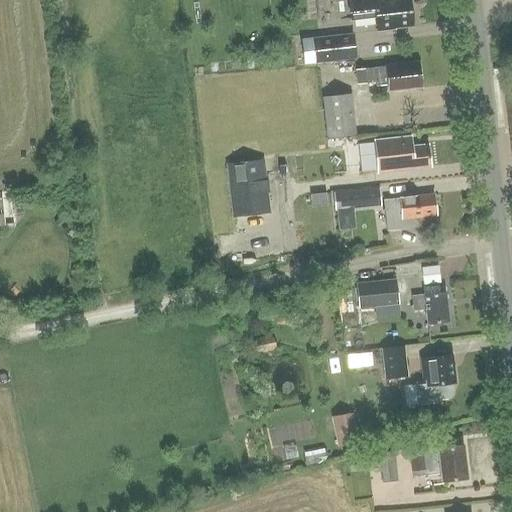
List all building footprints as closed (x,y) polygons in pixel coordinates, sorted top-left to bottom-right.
[(379,0),(376,0),(349,0),(352,19),(377,16),(378,31),(393,29),(393,27),(413,25),(409,0),(379,0)] [(350,34),(301,40),(303,64),(353,58),(350,34)] [(422,86),(419,62),(385,66),(385,67),(356,70),(358,85),(376,83),(376,86),(388,85),(388,89),(422,86)] [(327,138),(356,135),(352,94),(323,97),(327,138)] [(414,167),(431,165),(429,146),(412,148),(410,137),(375,141),(378,173),(414,168),(414,167)] [(262,161),(228,165),(234,214),(267,210),(262,161)] [(379,188),(333,193),(335,211),(381,206),(379,188)] [(437,224),(436,214),(434,195),(385,201),(388,231),(404,229),(414,228),(418,224),(423,228),(435,227),(437,224)] [(59,215),(54,222),(63,228),(67,221),(59,215)] [(439,266),(422,268),(424,283),(440,281),(439,266)] [(359,309),(400,305),(397,279),(356,283),(359,309)] [(448,322),(445,292),(425,294),(412,296),(414,310),(426,308),(428,324),(448,322)] [(274,338),(270,336),(256,339),(253,343),(255,352),(259,354),(273,351),(276,347),(274,338)] [(405,348),(382,350),(385,379),(408,377),(405,348)] [(376,351),(356,354),(357,364),(378,360),(376,351)] [(419,404),(438,402),(437,399),(447,398),(451,396),(452,392),(451,384),(456,383),(452,354),(420,358),(423,382),(416,383),(419,404)] [(359,443),(353,413),(332,417),(338,447),(359,443)] [(309,439),(306,423),(275,428),(278,445),(309,439)] [(384,447),(380,431),(367,434),(371,450),(384,447)] [(467,478),(463,445),(438,448),(439,449),(422,451),(422,450),(410,451),(413,477),(441,474),(442,481),(467,478)] [(382,483),(398,481),(395,451),(379,453),(382,483)] [(374,470),(373,457),(348,460),(350,472),(374,470)]
